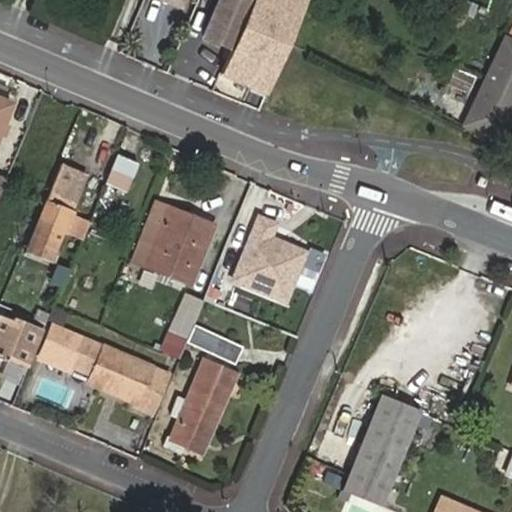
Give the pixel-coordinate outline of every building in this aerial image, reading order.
[(250,0),(219,0),(219,3),(223,5),(212,32),(221,35),(215,48),(228,54),(250,0)] [(305,0),(250,0),(228,54),(220,75),(265,94),(305,0)] [(511,44),(507,42),(464,132),(511,153),(511,152),(511,130),(510,130),(511,124),(511,44)] [(468,91),(473,75),(455,69),(449,85),(468,91)] [(0,133),(11,108),(0,103),(0,133)] [(124,192),(136,164),(117,155),(105,184),(124,192)] [(61,166),(34,232),(52,239),(79,174),(61,166)] [(0,198),(9,178),(0,173),(0,198)] [(191,214),(154,199),(129,263),(186,286),(209,229),(188,220),(191,214)] [(278,222),(258,214),(231,281),(287,303),(308,252),(272,237),(278,222)] [(194,327),(203,305),(187,298),(170,339),(186,345),(194,327)] [(5,360),(28,370),(43,332),(14,320),(12,323),(2,319),(0,322),(0,361),(4,363),(5,360)] [(194,327),(186,345),(231,363),(239,346),(194,327)] [(152,413),(168,375),(84,341),(83,343),(66,337),(59,353),(76,360),(73,366),(73,369),(93,377),(89,384),(135,403),(134,406),(152,413)] [(76,360),(59,353),(57,359),(73,366),(76,360)] [(175,407),(170,420),(182,424),(174,443),(201,455),(233,378),(206,366),(187,411),(175,407)] [(381,393),(341,491),(381,507),(421,410),(381,393)] [(483,511),(441,495),(433,511),(483,511)]
